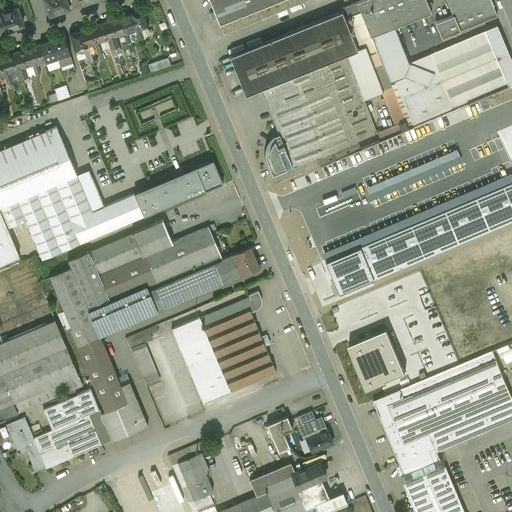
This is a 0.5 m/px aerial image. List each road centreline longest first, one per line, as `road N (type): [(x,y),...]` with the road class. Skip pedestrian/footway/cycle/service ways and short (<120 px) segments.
road 1 (tertiary): [(328,374),(196,53)]
road 2 (residential): [(328,374),(114,463),(26,511)]
road 3 (tertiary): [(386,511),(328,374)]
road 4 (residential): [(330,0),(196,53)]
